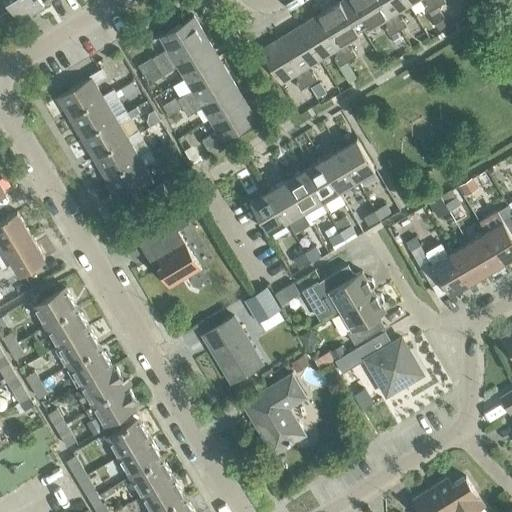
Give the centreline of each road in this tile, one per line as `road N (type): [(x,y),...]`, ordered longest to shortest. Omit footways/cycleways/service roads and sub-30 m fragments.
road 1 (residential): [(243,511),(89,254)]
road 2 (residential): [(258,278),(201,184),(89,254)]
road 3 (residential): [(462,438),(461,326),(511,296)]
road 4 (residential): [(89,254),(0,110)]
road 5 (residential): [(129,0),(0,73)]
road 6 (residential): [(462,438),(335,511)]
road 7 (unknown): [(461,353),(391,248)]
